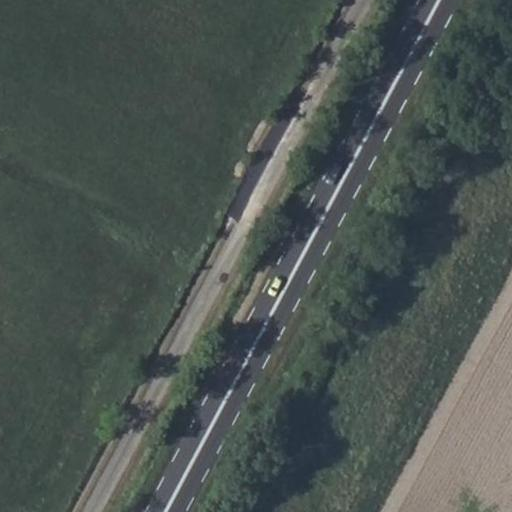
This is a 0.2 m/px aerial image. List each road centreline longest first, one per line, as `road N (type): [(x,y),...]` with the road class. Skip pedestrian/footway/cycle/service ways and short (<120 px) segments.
road 1 (unclassified): [(91,511),(366,0)]
road 2 (primary): [(439,0),(165,511)]
